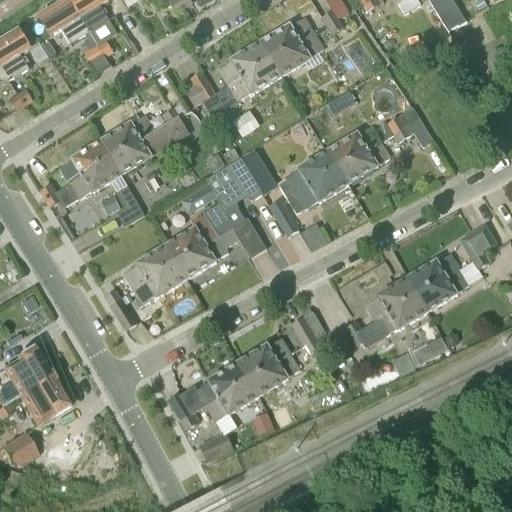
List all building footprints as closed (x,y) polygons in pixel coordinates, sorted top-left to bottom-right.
[(108,2),(111,0),(70,0),(69,1),(90,35),(109,23),(100,8),(109,3),(108,2)] [(174,16),(182,11),(174,0),(167,4),(174,16)] [(174,0),(182,11),(192,5),(188,0),(174,0)] [(212,2),(210,0),(194,0),(200,9),(212,2)] [(358,0),(364,8),(376,1),(374,0),(358,0)] [(415,0),(391,0),(397,8),(403,19),(420,8),(415,0)] [(458,30),(467,25),(451,0),(431,0),(428,2),(448,35),(458,29),(458,30)] [(96,76),(110,68),(105,59),(98,47),(90,35),(69,1),(39,20),(50,37),(60,31),(69,46),(85,38),(88,43),(84,45),(89,53),(85,56),(96,76)] [(376,1),(364,8),(368,15),(380,8),(376,1)] [(327,31),(339,24),(338,22),(333,14),(321,21),(327,31)] [(271,64),(313,38),(304,22),(291,30),(290,28),(260,46),(271,64)] [(339,24),(327,31),(331,38),(343,31),(339,24)] [(0,43),(0,72),(7,85),(29,72),(20,57),(30,51),(19,33),(0,43)] [(271,64),(282,81),(305,67),(309,73),(323,64),(318,56),(323,53),(313,38),(271,64)] [(105,43),(98,47),(105,59),(112,54),(105,43)] [(219,74),(229,90),(271,64),(260,46),(231,64),(232,66),(219,74)] [(251,100),(282,81),(271,64),(229,90),(224,92),(203,106),(213,122),(239,106),(238,105),(250,98),(251,100)] [(203,106),(224,92),(218,82),(207,83),(202,76),(190,83),(194,89),(185,94),(195,110),(203,106)] [(15,97),(23,110),(32,104),(25,91),(15,97)] [(16,114),(23,110),(15,97),(9,101),(16,114)] [(168,129),(179,122),(173,112),(162,119),(168,129)] [(393,139),(420,123),(413,112),(386,128),(393,139)] [(244,118),(232,126),(242,140),(254,133),(244,118)] [(151,139),(154,136),(154,135),(145,120),(132,128),(131,127),(101,145),(111,163),(151,139)] [(111,163),(122,180),(153,161),(152,159),(188,137),(179,122),(168,129),(154,136),(151,139),(111,163)] [(420,123),(393,139),(398,146),(413,137),(422,151),(433,144),(420,123)] [(338,173),(380,147),(370,130),(359,137),(358,135),(327,154),(338,173)] [(70,188),(111,163),(101,145),(72,163),(72,164),(60,172),(70,188)] [(338,173),(348,189),(378,170),(378,169),(389,161),(380,147),(338,173)] [(240,160),(233,150),(223,157),(229,167),(240,160)] [(303,195),(338,173),(327,154),(296,173),(298,176),(286,183),(286,182),(278,187),(288,204),(303,195)] [(222,164),(217,156),(206,163),(211,171),(222,164)] [(228,170),(247,198),(251,205),(263,198),(241,162),(228,170)] [(92,198),(122,180),(111,163),(70,188),(79,203),(91,196),(92,198)] [(237,205),(247,198),(228,170),(207,184),(210,188),(217,199),(221,205),(192,225),(196,231),(165,250),(176,267),(218,241),(246,223),(239,213),(237,205)] [(320,206),(348,189),(338,173),(303,195),(288,204),(296,218),(305,213),(305,214),(319,205),(320,206)] [(46,203),(57,197),(51,188),(40,194),(46,203)] [(124,229),(144,218),(127,189),(115,196),(120,204),(125,212),(117,216),(124,229)] [(57,197),(46,203),(50,210),(61,204),(57,197)] [(119,211),(114,199),(102,205),(107,217),(119,211)] [(288,240),(299,233),(281,203),(270,210),(288,240)] [(176,267),(186,284),(216,266),(215,264),(227,256),(225,252),(243,241),(253,258),(265,251),(248,222),(246,223),(218,241),(176,267)] [(315,252),(330,245),(322,228),(307,236),(315,252)] [(473,265),(484,257),(483,256),(491,251),(497,247),(486,228),(461,243),(468,256),(473,265)] [(134,293),(176,267),(165,250),(136,268),(137,270),(125,278),(134,293)] [(484,257),(473,265),(478,273),(489,266),(484,257)] [(417,300),(459,274),(449,259),(437,266),(436,264),(407,282),(417,300)] [(157,302),(186,284),(176,267),(134,293),(139,301),(134,304),(139,311),(156,300),(157,302)] [(417,300),(427,317),(457,297),(457,296),(468,289),(459,274),(417,300)] [(375,326),(417,300),(407,282),(377,301),(378,303),(366,310),(375,326)] [(110,309),(121,302),(115,293),(104,300),(110,309)] [(128,298),(122,302),(126,308),(132,304),(128,298)] [(38,309),(31,299),(21,305),(28,316),(38,309)] [(417,300),(375,326),(362,334),(358,337),(363,344),(368,350),(396,333),(398,336),(427,317),(417,300)] [(121,302),(110,309),(126,334),(137,327),(121,302)] [(291,328),(304,349),(316,341),(325,336),(313,316),(303,321),(291,328)] [(350,342),(358,337),(362,334),(357,326),(345,334),(350,342)] [(363,344),(358,337),(350,342),(355,349),(363,344)] [(316,341),(304,349),(309,357),(321,349),(316,341)] [(416,375),(449,358),(440,341),(392,366),(398,379),(414,371),(416,375)] [(247,383),(290,357),(281,342),(268,350),(267,349),(238,367),(247,383)] [(0,411),(7,407),(19,400),(53,379),(36,350),(2,371),(10,385),(1,391),(0,393),(0,394),(2,397),(0,398),(0,411)] [(288,380),(300,373),(290,357),(247,383),(259,402),(290,383),(288,380)] [(209,387),(196,394),(194,390),(180,399),(192,418),(206,409),(247,383),(238,367),(208,385),(209,387)] [(19,400),(36,428),(50,420),(51,421),(71,409),(53,379),(19,400)] [(230,420),(259,402),(247,383),(206,409),(215,425),(223,438),(224,437),(236,430),(230,420)] [(168,404),(180,424),(192,418),(180,399),(179,397),(168,404)] [(7,407),(0,411),(0,423),(12,416),(7,407)] [(273,432),(266,416),(253,422),(259,438),(273,432)] [(197,427),(193,420),(192,418),(180,424),(186,433),(197,427)] [(21,470),(38,459),(25,437),(0,451),(10,467),(21,470)] [(207,465),(232,453),(224,437),(223,438),(199,449),(207,465)]
